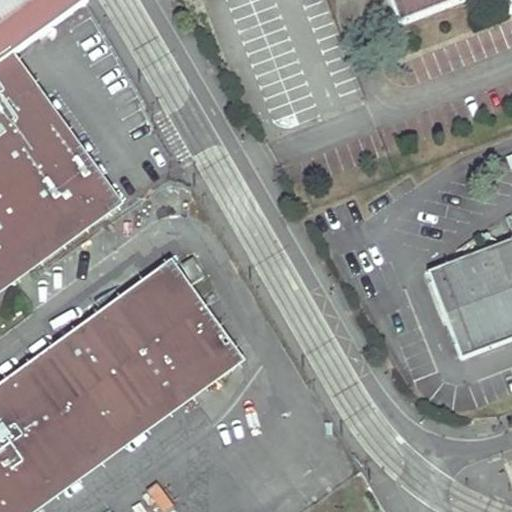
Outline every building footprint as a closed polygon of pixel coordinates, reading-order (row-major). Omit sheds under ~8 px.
[(0,0),(0,64),(11,56),(86,2),(84,0),(0,0)] [(387,0),(398,27),(468,0),(387,0)] [(30,84),(11,56),(0,64),(0,108),(25,92),(22,90),(30,84)] [(40,93),(33,83),(30,84),(22,90),(25,92),(0,108),(0,281),(104,207),(106,210),(116,201),(110,191),(108,192),(38,95),(40,93)] [(511,241),(428,274),(460,359),(511,339),(511,241)] [(195,285),(205,278),(193,261),(183,269),(195,285)] [(0,394),(0,511),(9,511),(227,355),(168,273),(0,394)]
